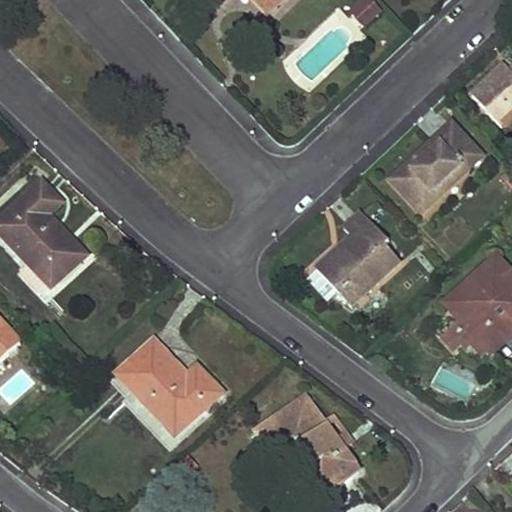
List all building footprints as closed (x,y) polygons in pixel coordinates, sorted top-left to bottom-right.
[(216,0),(221,4),(225,0),(254,0),(270,15),(285,0),(216,0)] [(353,14),(366,29),(382,15),(369,0),(353,14)] [(511,73),(506,66),(472,97),(501,129),(511,118),(511,73)] [(483,157),(453,125),(392,182),(422,213),(483,157)] [(43,185),(0,226),(0,234),(30,266),(19,276),(43,301),(87,258),(48,218),(62,205),(43,185)] [(319,273),(309,283),(329,304),(339,296),(351,309),(400,263),(386,247),(390,244),(362,215),(345,231),(353,239),(318,272),(319,273)] [(511,336),(511,279),(497,263),(450,307),(464,321),(467,325),(459,332),(468,341),(470,344),(479,345),(483,342),(490,349),(494,353),(511,336)] [(0,320),(0,364),(22,344),(0,320)] [(467,325),(464,321),(446,338),(458,351),(468,341),(459,332),(467,325)] [(479,345),(470,344),(482,356),(490,349),(483,342),(479,345)] [(156,344),(120,379),(179,439),(224,395),(207,377),(197,387),(188,378),(156,344)] [(199,368),(188,378),(197,387),(207,377),(199,368)] [(307,399),(257,434),(278,463),(290,454),(309,481),(323,501),(360,475),(307,399)] [(290,454),(278,463),(297,489),(309,481),(290,454)]
